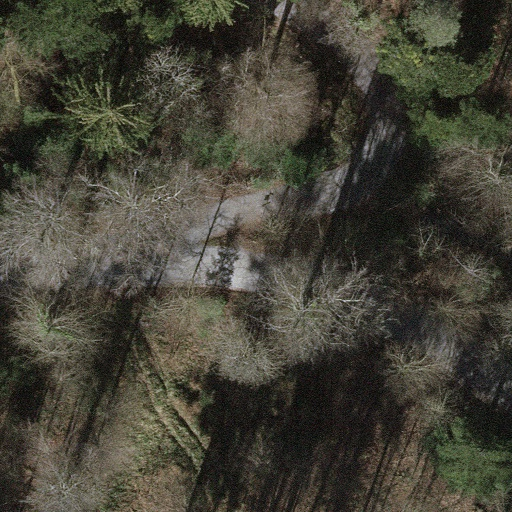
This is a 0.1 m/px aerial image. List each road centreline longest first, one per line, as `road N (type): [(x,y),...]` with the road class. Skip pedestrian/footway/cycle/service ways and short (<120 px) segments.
road 1 (track): [(269,0),(346,40),(379,85),(386,137),(371,177),(331,199),(272,205),(152,243),(137,272)]
road 2 (track): [(137,272),(270,276),(411,325),(511,394)]
road 3 (track): [(0,286),(137,272)]
